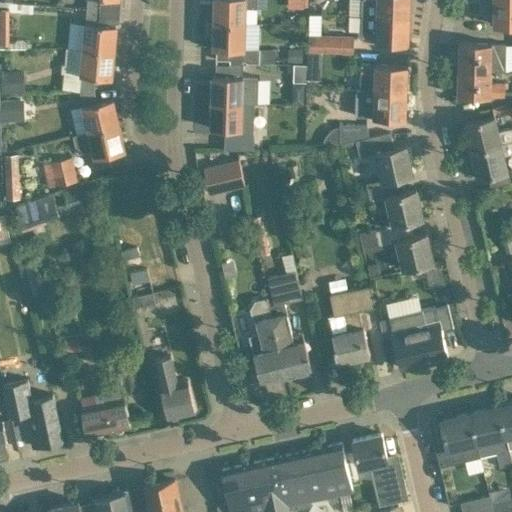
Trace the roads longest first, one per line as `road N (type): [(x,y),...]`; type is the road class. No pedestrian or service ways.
road 1 (residential): [(439,0),(427,99),(493,376)]
road 2 (residential): [(238,433),(174,155)]
road 3 (residential): [(0,484),(238,433)]
road 4 (residential): [(138,0),(132,71),(141,135),(174,155)]
road 5 (residential): [(238,433),(405,396)]
road 6 (residential): [(174,155),(177,0)]
